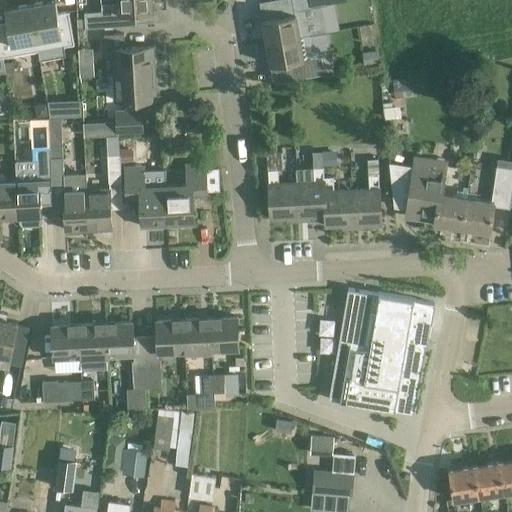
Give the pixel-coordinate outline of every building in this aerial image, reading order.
[(151,0),(117,0),(117,2),(100,3),(101,10),(84,11),(84,17),(76,18),(77,29),(113,27),(112,14),(152,12),(151,0)] [(279,0),(282,16),(262,20),(266,42),(300,37),(327,32),(322,6),(327,5),(327,3),(345,0),(279,0)] [(54,14),(51,1),(30,4),(38,51),(39,51),(41,61),(66,57),(64,46),(74,44),(68,11),(54,14)] [(38,51),(30,4),(9,8),(11,21),(0,22),(0,42),(3,57),(38,51)] [(331,53),(327,32),(300,37),(266,42),(270,64),(290,61),(294,79),(334,72),(331,53)] [(114,74),(153,72),(152,46),(125,48),(124,34),(103,35),(104,50),(113,50),(114,74)] [(94,46),(80,47),(81,75),(95,74),(94,46)] [(153,72),(114,74),(116,101),(155,99),(153,72)] [(411,96),(409,82),(393,84),(395,97),(411,96)] [(64,97),(65,112),(81,112),(80,97),(64,97)] [(46,105),(34,105),(35,114),(48,113),(46,105)] [(83,121),(83,134),(143,132),(142,108),(115,109),(115,120),(83,121)] [(50,148),(49,148),(51,177),(63,177),(65,209),(66,230),(80,230),(88,229),(87,189),(86,189),(86,173),(64,174),(62,149),(58,144),(50,145),(50,148)] [(49,148),(36,148),(36,159),(38,159),(38,168),(39,178),(39,182),(51,181),(51,177),(49,148)] [(280,153),(265,154),(266,170),(267,170),(278,169),(281,169),(280,153)] [(108,182),(121,182),(119,154),(107,155),(108,182)] [(414,154),(405,209),(435,213),(434,222),(434,223),(461,227),(466,196),(465,196),(443,192),(448,159),(414,154)] [(334,155),(323,156),(323,160),(323,166),(334,165),(334,155)] [(351,189),(353,225),(381,223),(379,188),(377,158),(367,159),(368,189),(351,189)] [(466,196),(461,227),(489,231),(493,206),(509,208),(511,190),(511,160),(498,158),(491,200),(466,196)] [(36,159),(14,160),(15,179),(18,218),(20,218),(20,222),(23,224),(38,223),(40,221),(40,217),(41,217),(41,210),(52,209),(51,181),(39,182),(39,178),(38,168),(38,159),(36,159)] [(167,225),(194,224),(192,195),(206,194),(205,164),(184,165),(185,184),(165,184),(167,225)] [(167,225),(165,184),(146,185),(144,165),(123,166),(125,199),(140,199),(141,226),(167,225)] [(222,186),(219,165),(210,166),(212,187),(222,186)] [(353,225),(351,189),(334,190),(333,166),(323,167),(326,226),(353,225)] [(326,226),(323,167),(312,167),(313,182),(297,182),(298,217),(324,215),(325,226),(326,226)] [(298,217),(297,182),(278,183),(278,169),(267,170),(270,218),(298,217)] [(0,219),(18,218),(15,179),(0,180),(0,219)] [(109,188),(87,189),(88,229),(111,228),(109,188)] [(341,305),(361,309),(345,402),(413,413),(425,344),(427,344),(434,303),(413,299),(413,298),(379,292),(379,293),(344,287),(341,305)] [(0,312),(0,354),(10,357),(17,323),(6,320),(7,314),(0,312)] [(237,316),(210,317),(212,350),(238,349),(237,316)] [(210,317),(184,318),(185,352),(212,350),(210,317)] [(184,318),(156,320),(157,334),(158,353),(185,352),(184,318)] [(134,321),(107,322),(109,355),(133,354),(136,354),(135,335),(134,321)] [(107,322),(81,324),(82,357),(109,355),(107,322)] [(81,324),(52,325),(53,358),(54,358),(82,357),(81,324)] [(471,337),(469,360),(480,361),(483,338),(471,337)] [(53,358),(41,359),(42,380),(43,400),(43,401),(84,399),(83,380),(57,381),(57,379),(55,379),(54,358),(53,358)] [(134,360),(132,360),(133,388),(147,387),(146,359),(134,360)] [(158,359),(146,359),(147,387),(161,387),(160,359),(158,359)] [(225,373),(212,374),(213,392),(214,392),(226,391),(226,394),(237,394),(237,373),(225,373)] [(195,393),(195,408),(215,407),(214,392),(213,392),(212,374),(201,374),(201,392),(195,393)] [(93,379),(83,380),(84,399),(94,398),(93,379)] [(158,408),(153,447),(169,449),(170,446),(177,447),(176,450),(189,451),(195,411),(181,409),(181,411),(158,408)] [(15,418),(1,416),(0,423),(0,440),(11,442),(15,418)] [(333,457),(335,437),(312,435),(311,455),(333,457)] [(145,477),(148,452),(126,449),(123,475),(145,477)] [(58,458),(54,487),(72,489),(76,460),(58,458)] [(511,459),(500,461),(504,491),(511,490),(511,459)] [(500,461),(475,465),(479,495),(504,491),(500,461)] [(479,495),(475,465),(449,469),(454,499),(479,495)] [(313,469),(311,494),(352,497),(354,472),(313,469)] [(192,473),(189,495),(213,498),(216,476),(192,473)] [(173,511),(175,502),(161,500),(160,507),(154,507),(152,511),(173,511)] [(129,511),(130,504),(110,501),(108,511),(129,511)] [(65,503),(63,511),(96,511),(97,507),(65,503)]
